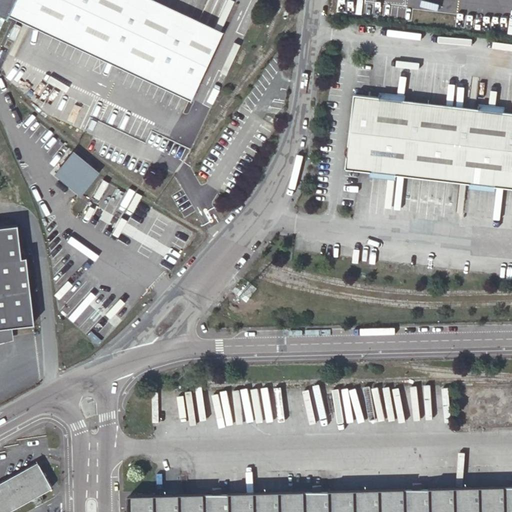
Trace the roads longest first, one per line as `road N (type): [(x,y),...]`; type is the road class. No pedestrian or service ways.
road 1 (unclassified): [(137,362),(271,194),(294,131),(311,0)]
road 2 (unclassified): [(137,362),(219,345),(511,339)]
road 3 (unclassified): [(109,511),(109,370)]
road 4 (unclassified): [(79,384),(80,511)]
